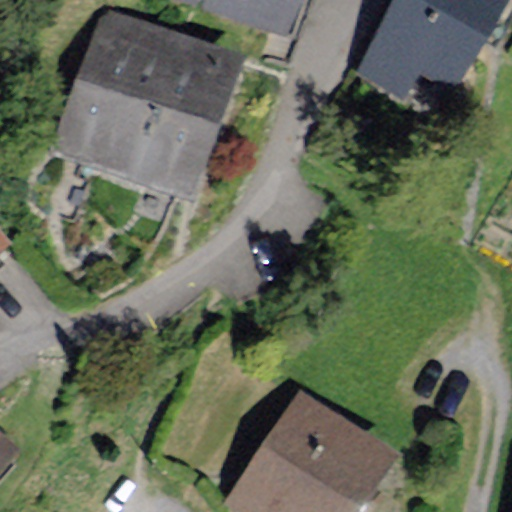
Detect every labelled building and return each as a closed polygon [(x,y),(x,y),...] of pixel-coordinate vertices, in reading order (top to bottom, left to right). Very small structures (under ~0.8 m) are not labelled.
[(307,0),(148,0),(289,50),(307,0)] [(511,24),(511,0),(407,0),(360,78),(447,131),(511,24)] [(254,62),(101,15),(57,157),(211,204),(254,62)] [(0,264),(13,253),(0,237),(0,264)] [(374,511),(403,468),(298,402),(227,511),(374,511)] [(0,492),(26,466),(0,440),(0,492)]
